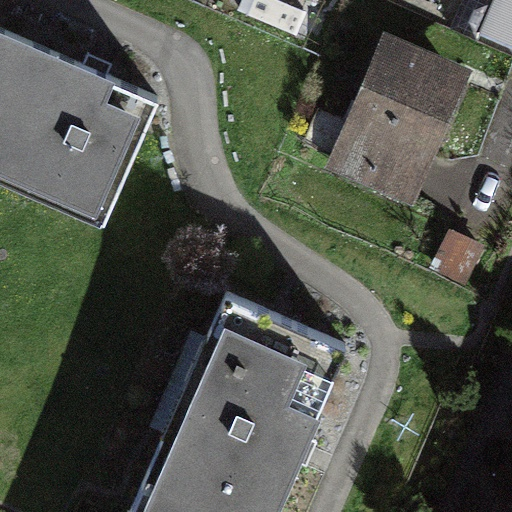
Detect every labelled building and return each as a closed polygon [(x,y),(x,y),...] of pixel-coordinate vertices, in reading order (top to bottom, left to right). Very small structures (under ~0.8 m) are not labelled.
[(511,0),(493,0),(480,32),(511,45),(511,0)] [(0,82),(24,28),(0,17),(0,82)] [(163,88),(24,28),(0,82),(0,158),(111,207),(163,88)] [(470,73),(383,36),(326,167),(413,204),(426,175),(470,73)] [(467,239),(449,231),(431,268),(464,285),(483,247),(467,239)] [(278,511),(352,344),(227,290),(150,468),(251,511),(278,511)] [(251,511),(150,468),(130,511),(251,511)]
